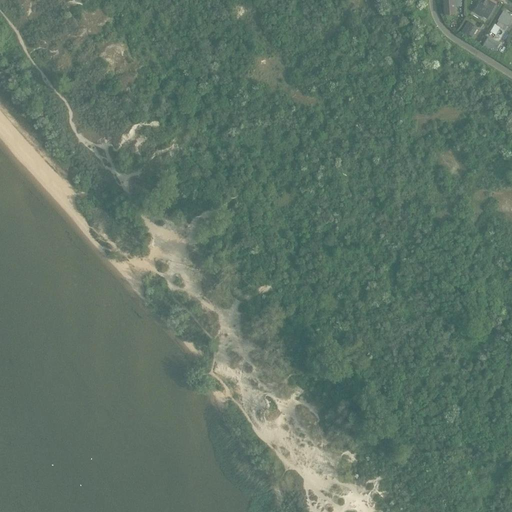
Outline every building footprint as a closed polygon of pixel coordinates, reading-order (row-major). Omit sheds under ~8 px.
[(442,0),(444,14),(454,14),(453,7),(461,6),(460,0),(442,0)] [(479,2),(473,12),(487,19),(495,4),(488,0),(484,0),(482,4),(479,2)] [(498,21),(495,25),(503,30),(506,26),(507,27),(511,18),(511,16),(503,11),(497,20),(498,21)] [(467,21),(460,34),(469,40),(477,28),(467,21)] [(484,43),(481,48),(493,54),(500,44),(488,37),(486,39),(484,38),(482,42),(484,43)]
